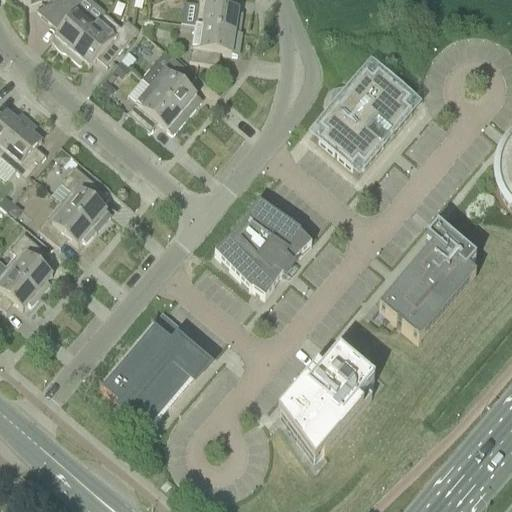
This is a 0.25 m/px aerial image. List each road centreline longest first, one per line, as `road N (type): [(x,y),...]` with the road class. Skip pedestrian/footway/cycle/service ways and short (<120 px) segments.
road 1 (unclassified): [(195,216),(0,44)]
road 2 (residential): [(17,438),(154,276)]
road 3 (residential): [(368,238),(462,123),(465,78)]
road 4 (residential): [(265,363),(368,238)]
road 5 (residential): [(281,0),(296,78),(282,114),(257,140)]
road 6 (unclassified): [(368,238),(257,140)]
road 7 (unclassified): [(265,363),(154,276)]
